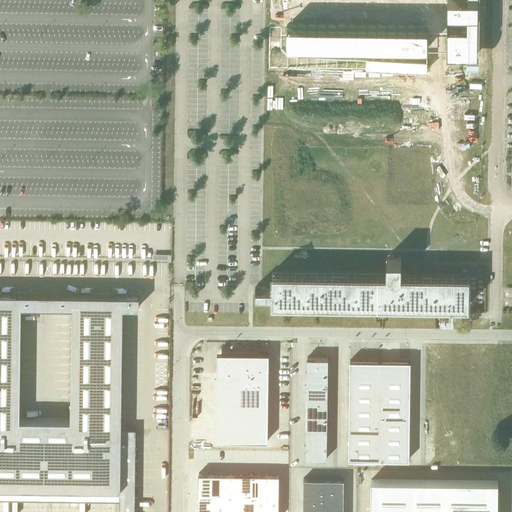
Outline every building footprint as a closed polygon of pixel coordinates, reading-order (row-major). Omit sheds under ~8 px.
[(447,0),(447,3),(447,11),(478,12),(477,0),(447,0)] [(446,53),(457,54),(467,54),(477,54),(478,16),(477,16),(467,16),(467,26),(457,26),(447,26),(446,53)] [(287,26),(286,46),(297,47),(307,47),(317,47),(327,47),(337,47),(347,47),(357,47),(367,47),(377,48),(387,48),(397,48),(407,48),(417,48),(427,48),(428,27),(427,27),(417,27),(407,27),(397,27),(387,27),(377,27),(367,27),(357,27),(347,26),(337,26),(327,26),(317,26),(307,26),(297,26),(287,26)] [(366,70),(377,70),(387,70),(397,70),(407,70),(427,70),(427,59),(407,59),(397,59),(387,59),(377,58),(367,58),(366,70)] [(255,287),(255,294),(272,294),(272,303),(376,304),(378,304),(385,305),(390,304),(415,305),(449,305),(449,312),(440,312),(440,319),(453,319),(453,313),(453,305),(455,305),(468,305),(469,299),(469,297),(469,275),(460,275),(459,275),(432,275),(425,275),(401,274),(401,258),(394,258),(388,257),(387,257),(386,257),(386,264),(386,274),(273,273),(273,282),(273,283),(273,287),(272,287),(255,287)] [(0,487),(58,488),(120,489),(119,500),(119,511),(134,511),(135,509),(135,505),(135,501),(135,497),(135,493),(135,489),(135,485),(135,480),(135,476),(135,472),(135,468),(135,464),(135,460),(136,456),(136,452),(136,448),(136,444),(136,441),(127,441),(127,434),(121,434),(121,428),(121,425),(121,421),(121,417),(121,413),(121,409),(121,405),(121,401),(122,397),(122,393),(122,389),(122,385),(122,381),(122,377),(122,373),(122,369),(122,365),(122,361),(122,357),(122,352),(122,349),(122,345),(122,341),(122,337),(122,333),(122,329),(122,325),(122,321),(123,317),(123,313),(123,309),(123,307),(139,307),(139,295),(56,293),(37,293),(0,292),(0,487)] [(215,353),(215,359),(215,377),(219,377),(221,377),(220,441),(266,441),(267,353),(257,353),(215,353)] [(500,358),(442,357),(441,465),(499,466),(500,358)] [(307,358),(307,372),(328,373),(328,358),(307,358)] [(350,361),(349,459),(409,460),(410,361),(408,361),(395,361),(395,360),(390,360),(390,361),(382,361),(377,361),(369,361),(369,360),(364,360),(364,361),(352,361),(350,361)] [(307,372),(306,384),(327,385),(328,373),(307,372)] [(306,384),(306,396),(327,397),(327,385),(306,384)] [(306,396),(306,410),(327,411),(327,397),(306,396)] [(306,410),(306,418),(327,419),(327,411),(306,410)] [(306,418),(306,428),(327,429),(327,419),(306,418)] [(306,428),(306,438),(327,439),(327,429),(306,428)] [(306,438),(306,446),(327,447),(327,439),(306,438)] [(306,446),(305,459),(326,459),(327,447),(306,446)] [(198,473),(197,511),(277,511),(278,474),(198,473)] [(303,479),(302,511),(343,511),(344,479),(303,479)] [(497,511),(498,481),(371,481),(370,511),(497,511)]
